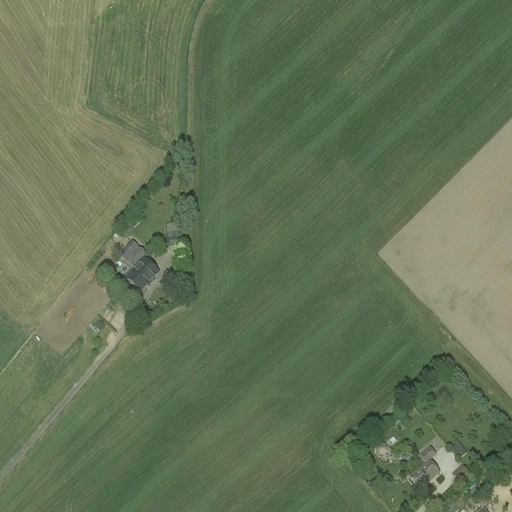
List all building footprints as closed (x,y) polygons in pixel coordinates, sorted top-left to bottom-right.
[(166,225),(169,248),(182,246),(179,223),(166,225)] [(120,257),(125,261),(139,245),(134,241),(120,257)] [(125,263),(133,270),(124,279),(139,294),(158,274),(151,267),(155,262),(147,255),(146,256),(138,248),(125,263)] [(173,269),(158,285),(171,297),(181,287),(180,275),(173,269)] [(458,460),(466,454),(460,443),(451,449),(458,460)] [(418,458),(424,465),(409,478),(420,491),(438,475),(428,463),(436,456),(429,449),(418,458)] [(462,468),(452,477),(461,487),(471,478),(462,468)] [(476,504),(480,510),(491,503),(487,497),(476,504)]
